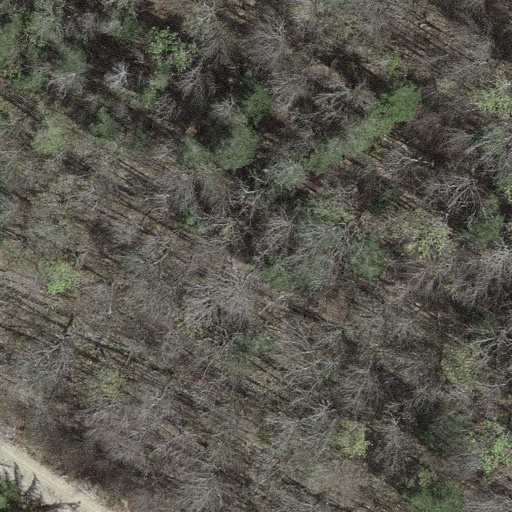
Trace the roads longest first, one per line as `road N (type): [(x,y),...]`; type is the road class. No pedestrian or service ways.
road 1 (motorway): [(0,431),(319,167),(497,0)]
road 2 (motorway): [(190,0),(0,162)]
